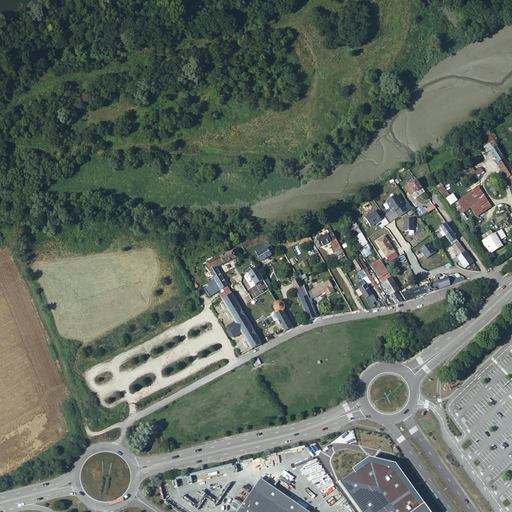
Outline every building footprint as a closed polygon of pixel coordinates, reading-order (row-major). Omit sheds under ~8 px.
[(478,138),(480,142),(476,145),(482,155),(487,153),(490,152),(497,147),(498,146),(490,135),(491,134),(486,129),(478,138)] [(497,147),(490,152),(498,164),(505,160),(497,147)] [(498,164),(507,179),(508,179),(511,175),(511,171),(505,160),(498,164)] [(457,171),(465,183),(484,172),(482,167),(475,171),(470,163),(457,171)] [(414,193),(414,194),(422,188),(416,180),(413,182),(412,180),(406,184),(407,186),(405,187),(411,195),(414,193)] [(465,212),(471,208),(477,217),(491,208),(477,188),(458,201),(465,212)] [(455,194),(449,197),(452,204),(458,201),(455,194)] [(398,195),(387,201),(394,214),(397,213),(400,218),(412,208),(408,202),(405,204),(398,195)] [(382,220),(376,211),(365,218),(371,227),(382,220)] [(496,218),(498,222),(508,218),(507,214),(496,218)] [(415,232),(414,219),(404,220),(405,232),(415,232)] [(358,222),(348,226),(358,249),(367,245),(358,222)] [(438,226),(452,245),(458,241),(446,224),(443,226),(441,224),(438,226)] [(314,242),(318,248),(331,242),(336,239),(332,232),(321,238),(320,235),(315,238),(316,240),(314,242)] [(385,234),(376,240),(387,258),(396,252),(385,234)] [(502,247),(495,234),(482,242),(492,259),(495,257),(493,253),(502,247)] [(331,242),(337,256),(343,253),(336,239),(331,242)] [(437,252),(429,242),(421,249),(428,259),(437,252)] [(275,254),(269,243),(255,251),(261,262),(275,254)] [(459,243),(453,247),(459,257),(466,252),(459,243)] [(237,257),(233,251),(206,263),(214,279),(207,284),(214,294),(227,287),(216,267),(237,257)] [(457,258),(465,268),(473,263),(466,252),(459,257),(457,258)] [(358,260),(354,262),(360,272),(363,269),(360,264),(358,260)] [(380,260),(371,266),(395,305),(406,301),(401,294),(397,287),(389,274),(380,260)] [(363,262),(360,264),(363,269),(365,272),(368,270),(363,262)] [(264,280),(257,268),(248,273),(255,285),(259,283),(264,280)] [(372,283),(367,276),(364,278),(363,279),(363,280),(367,287),(372,283)] [(431,284),(423,287),(418,289),(414,290),(413,291),(416,298),(444,288),(451,286),(449,282),(448,278),(431,284)] [(294,293),(296,292),(309,321),(317,318),(303,286),(299,279),(292,283),(294,287),(291,288),(294,293)] [(356,285),(359,290),(356,291),(359,297),(363,295),(366,300),(373,296),(367,287),(363,280),(356,285)] [(332,288),(328,281),(311,291),(315,298),(325,292),(327,296),(334,292),(331,288),(332,288)] [(400,293),(401,294),(406,301),(416,298),(413,291),(414,290),(413,288),(400,293)] [(245,317),(229,289),(224,292),(227,297),(227,298),(226,298),(222,300),(235,320),(226,325),(225,330),(228,335),(233,336),(241,331),(252,350),(261,345),(259,340),(253,330),(245,317)] [(374,303),(377,302),(373,296),(366,300),(370,308),(375,306),(374,303)] [(223,301),(213,305),(216,313),(226,309),(223,301)] [(278,302),(277,303),(276,303),(275,304),(275,305),(274,306),(274,307),(274,308),(275,309),(275,310),(276,311),(276,312),(277,312),(278,312),(279,313),(280,313),(281,313),(282,313),(282,312),(285,311),(285,309),(285,306),(284,304),(282,303),(281,302),(278,302)] [(279,313),(275,315),(284,332),(293,328),(285,311),(282,312),(282,313),(281,313),(280,313),(279,313)] [(272,339),(269,334),(259,340),(261,345),(272,339)] [(370,460),(339,483),(359,511),(427,511),(395,466),(370,460)] [(238,511),(308,511),(261,479),(238,511)]
